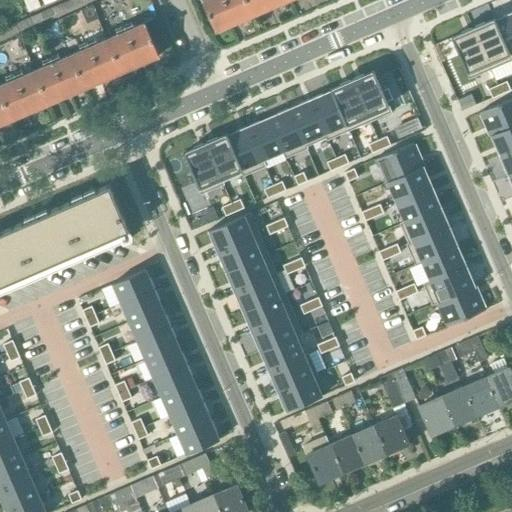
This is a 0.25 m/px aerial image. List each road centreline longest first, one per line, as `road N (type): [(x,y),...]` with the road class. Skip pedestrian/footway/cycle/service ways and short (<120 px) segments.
road 1 (residential): [(122,132),(283,511)]
road 2 (residential): [(511,284),(394,15)]
road 3 (residential): [(214,92),(394,15)]
road 4 (residential): [(511,443),(351,511)]
road 5 (residential): [(0,185),(122,132)]
